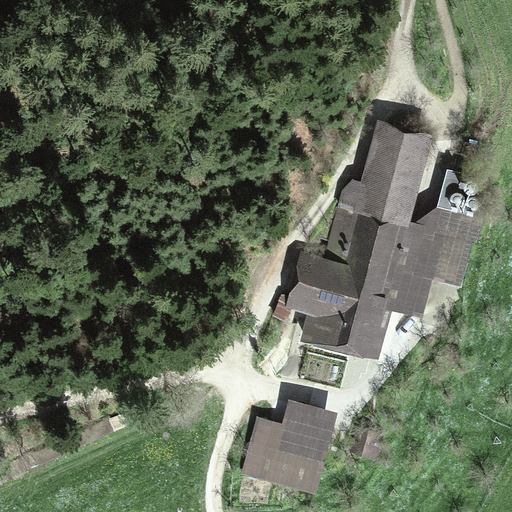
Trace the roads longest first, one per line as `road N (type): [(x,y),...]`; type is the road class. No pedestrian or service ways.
road 1 (track): [(215,359),(250,328),(295,229),(389,103),(441,114),(455,139),(429,196)]
road 2 (track): [(0,419),(215,359)]
road 3 (track): [(236,381),(325,402),(363,402),(403,357),(402,333)]
